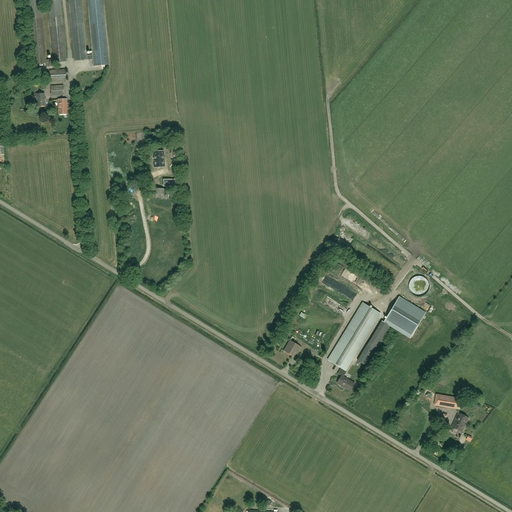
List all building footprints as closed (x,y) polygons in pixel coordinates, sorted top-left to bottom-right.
[(54,66),(53,63),(67,62),(61,0),(47,0),(49,15),(53,60),(46,60),(42,16),(40,0),(27,0),(29,17),(33,65),(47,64),(47,67),(54,66)] [(87,0),(93,55),(87,55),(81,0),(68,0),(74,61),(93,59),(94,66),(109,64),(103,0),(87,0)] [(50,81),(66,81),(65,70),(49,70),(50,81)] [(51,97),(64,96),(63,85),(50,86),(51,97)] [(37,106),(45,106),(44,93),(37,94),(37,106)] [(59,114),(67,114),(67,99),(58,99),(59,114)] [(163,151),(153,151),(154,167),(164,167),(163,151)] [(183,180),(163,180),(163,188),(183,187),(183,180)] [(167,200),(167,189),(149,188),(149,194),(155,194),(155,199),(167,200)] [(379,249),(387,241),(385,240),(378,247),(379,249)] [(327,276),(324,282),(330,286),(334,279),(327,276)] [(346,292),(355,298),(357,295),(338,282),(334,287),(345,294),(346,292)] [(327,304),(329,298),(320,295),(318,301),(327,304)] [(410,338),(412,334),(425,313),(399,297),(386,318),(384,322),(410,338)] [(331,306),(343,316),(347,311),(336,301),(331,306)] [(347,371),(346,370),(381,314),(363,303),(335,349),(334,349),(328,359),(341,368),(338,373),(341,376),(337,383),(350,391),(355,384),(343,376),(347,371)] [(300,349),(301,347),(290,340),(285,350),(287,351),(287,352),(292,356),(297,348),(300,349)] [(358,361),(368,367),(380,346),(373,342),(370,347),(368,345),(367,345),(358,361)] [(459,398),(437,395),(436,394),(434,405),(435,405),(457,409),(458,409),(460,399),(459,398)] [(469,418),(463,415),(458,413),(451,427),(462,432),(469,418)]
